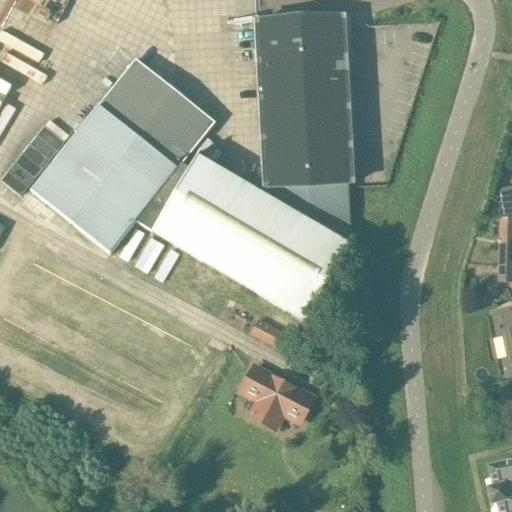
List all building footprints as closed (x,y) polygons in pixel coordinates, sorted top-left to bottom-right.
[(256,23),(265,190),(349,185),(340,19),(304,21),(256,23)] [(349,185),(265,190),(265,196),(199,157),(202,153),(200,152),(190,170),(181,165),(212,125),(133,62),(29,193),(108,256),(135,223),(153,234),(152,234),(305,323),(336,271),(351,246),(350,246),(349,190),(349,185)] [(52,123),(2,179),(20,196),(71,140),(52,123)] [(511,221),(500,221),(499,243),(511,242),(511,221)] [(0,253),(4,256),(16,229),(0,222),(0,253)] [(511,242),(499,243),(498,266),(511,266),(511,242)] [(511,266),(498,266),(498,284),(511,284),(511,266)] [(511,357),(511,360),(511,313),(503,315),(507,336),(503,337),(507,357),(511,357)] [(251,335),(274,347),(282,333),(259,321),(251,335)] [(299,423),(312,398),(255,368),(242,393),(258,402),(251,416),(275,429),(283,415),(299,423)] [(486,491),(489,503),(491,511),(496,509),(496,511),(511,511),(511,464),(489,470),(492,481),(489,481),(492,490),(486,491)]
